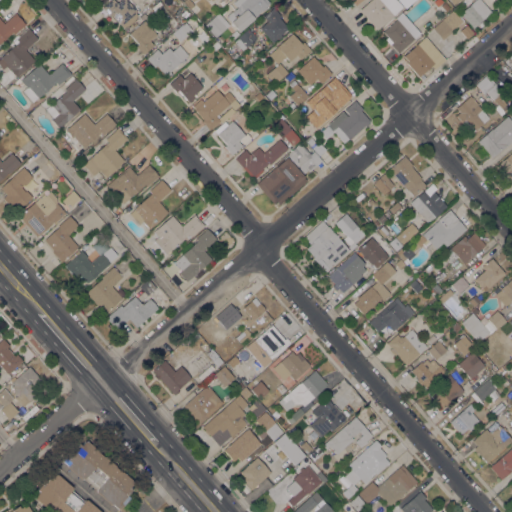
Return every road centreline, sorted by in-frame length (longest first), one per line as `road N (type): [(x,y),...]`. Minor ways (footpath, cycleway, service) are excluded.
road 1 (residential): [(511,21),(0,467)]
road 2 (residential): [(486,511),(51,0)]
road 3 (residential): [(511,231),(311,0)]
